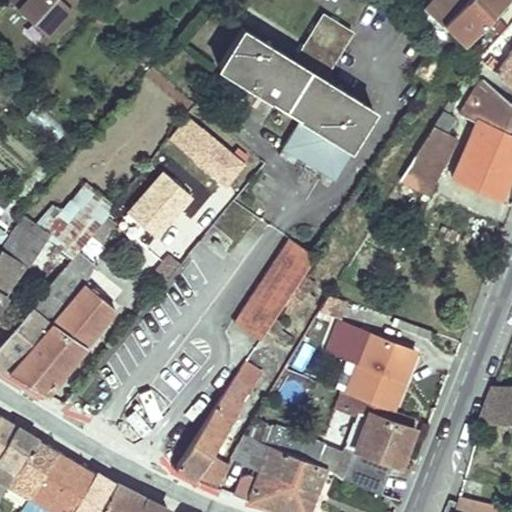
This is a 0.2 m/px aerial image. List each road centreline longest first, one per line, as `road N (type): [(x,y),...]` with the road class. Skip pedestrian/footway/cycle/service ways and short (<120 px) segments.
road 1 (secondary): [(0,388),(164,483),(234,511)]
road 2 (residential): [(416,511),(511,275)]
